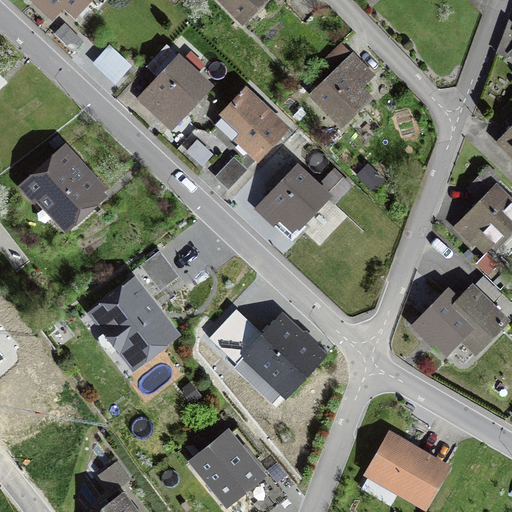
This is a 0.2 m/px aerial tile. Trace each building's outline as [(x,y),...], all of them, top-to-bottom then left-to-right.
[(37,0),(54,15),(66,2),(75,12),(85,0),(37,0)] [(224,0),(242,19),(263,0),(224,0)] [(322,61),(331,71),(350,52),(341,42),(322,61)] [(165,45),(145,64),(155,75),(175,56),(165,45)] [(354,59),(315,95),(342,124),(368,100),(358,89),(371,76),(354,59)] [(179,61),(143,98),(169,124),(206,87),(179,61)] [(246,91),(215,123),(256,161),(286,128),(246,91)] [(511,132),(511,133),(506,128),(497,136),(511,150),(511,132)] [(67,151),(25,187),(61,227),(102,191),(67,151)] [(234,159),(216,177),(228,189),(246,171),(234,159)] [(273,193),(258,209),(288,236),(324,197),(290,166),(269,189),(273,193)] [(488,168),(469,188),(480,197),(498,178),(488,168)] [(511,201),(497,187),(458,228),(474,244),(485,233),(496,244),(511,228),(511,201)] [(94,313),(120,347),(127,341),(141,359),(174,334),(147,300),(179,276),(159,250),(127,276),(133,283),(94,313)] [(448,292),(416,326),(445,352),(459,337),(476,353),(504,323),(467,289),(457,300),(448,292)] [(244,356),(287,395),(324,356),(281,316),(263,334),(236,309),(209,338),(237,364),(244,356)] [(2,326),(0,326),(0,363),(19,347),(2,326)] [(227,434),(193,461),(227,503),(237,495),(250,511),(265,511),(274,505),(254,481),(261,476),(227,434)] [(392,436),(370,474),(422,505),(445,467),(392,436)] [(117,464),(100,475),(109,489),(126,478),(117,464)] [(133,511),(121,495),(102,508),(101,511),(133,511)]
